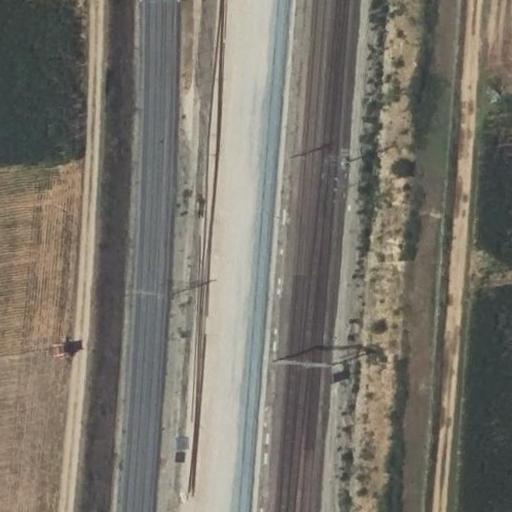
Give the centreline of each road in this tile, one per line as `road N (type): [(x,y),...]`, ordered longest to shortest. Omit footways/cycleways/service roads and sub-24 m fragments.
road 1 (track): [(434,511),(474,0)]
road 2 (track): [(64,511),(85,271),(90,0)]
